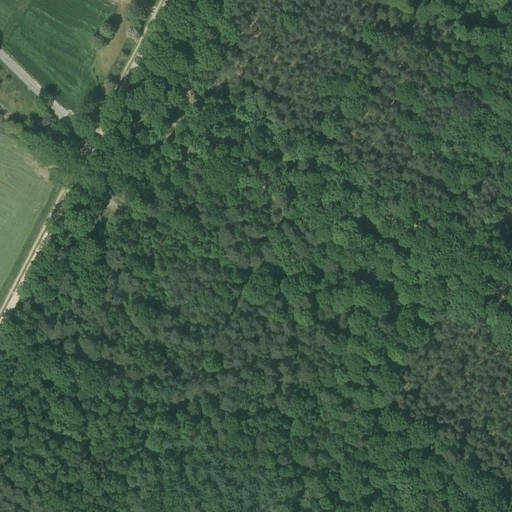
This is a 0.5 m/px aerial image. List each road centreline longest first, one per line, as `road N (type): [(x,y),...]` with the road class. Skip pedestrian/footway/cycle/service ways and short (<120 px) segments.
road 1 (track): [(0,324),(169,0)]
road 2 (unknown): [(0,54),(89,139)]
